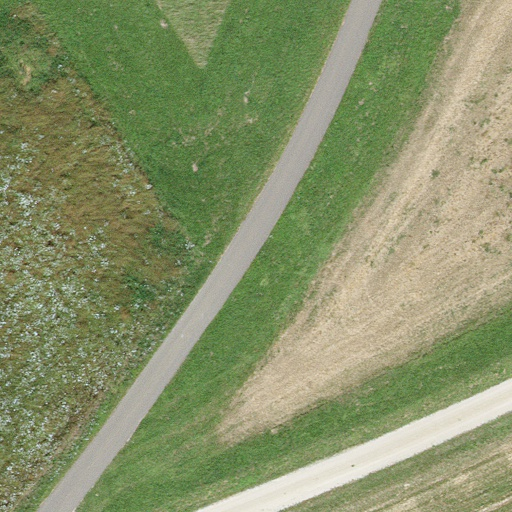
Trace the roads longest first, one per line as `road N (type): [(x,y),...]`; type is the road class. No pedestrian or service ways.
road 1 (track): [(64,511),(257,217),(354,0)]
road 2 (track): [(204,511),(511,389)]
